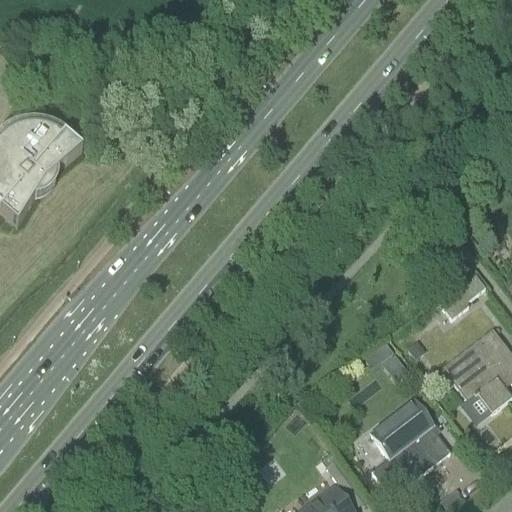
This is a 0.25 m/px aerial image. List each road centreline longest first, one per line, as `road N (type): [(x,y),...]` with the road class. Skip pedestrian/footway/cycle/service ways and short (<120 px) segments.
road 1 (secondary): [(17,511),(446,0)]
road 2 (secondary): [(366,0),(0,431)]
